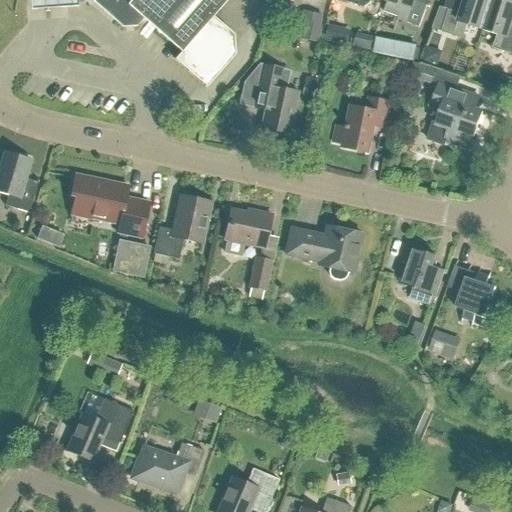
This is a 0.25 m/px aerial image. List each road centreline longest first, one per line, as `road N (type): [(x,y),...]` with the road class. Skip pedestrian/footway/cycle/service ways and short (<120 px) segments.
road 1 (residential): [(495,226),(29,125),(0,111)]
road 2 (residential): [(108,511),(22,475),(0,506)]
